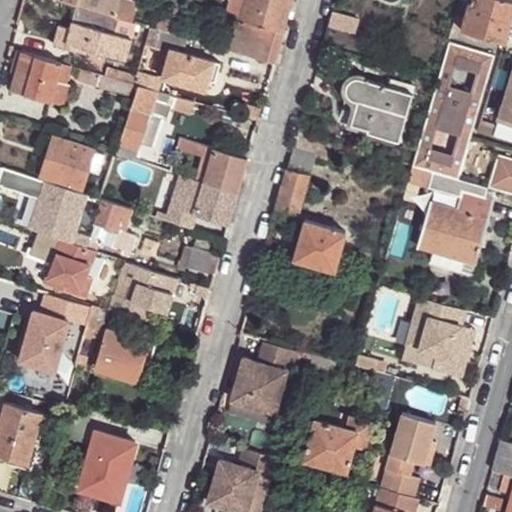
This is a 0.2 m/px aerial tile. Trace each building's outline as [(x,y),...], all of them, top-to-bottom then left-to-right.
[(62,0),(62,3),(74,5),(114,16),(118,0),(62,0)] [(233,0),(228,16),(240,19),(245,0),(233,0)] [(245,0),(240,19),(283,32),(291,0),(245,0)] [(511,0),(469,0),(461,29),(505,41),(511,16),(511,0)] [(114,16),(74,5),(68,27),(57,25),(50,46),(81,55),(83,49),(122,62),(130,38),(112,32),(116,18),(114,16)] [(333,10),(329,23),(354,31),(358,18),(333,10)] [(161,14),(156,29),(170,33),(174,19),(161,14)] [(174,19),(170,33),(182,36),(183,32),(180,31),(183,21),(174,19)] [(240,19),(231,50),(274,62),(283,32),(240,19)] [(156,29),(150,27),(144,46),(169,53),(162,79),(205,91),(208,81),(213,61),(182,53),(186,38),(182,36),(170,33),(156,29)] [(189,30),(186,38),(198,41),(201,33),(189,30)] [(413,164),(458,177),(494,55),(450,41),(413,164)] [(60,63),(20,52),(9,91),(49,101),(60,63)] [(213,61),(208,81),(214,82),(219,63),(213,61)] [(70,67),(60,63),(49,101),(61,106),(67,85),(64,84),(70,67)] [(118,80),(132,84),(133,84),(135,75),(106,67),(103,76),(118,80)] [(103,76),(75,68),(71,81),(114,93),(115,90),(118,80),(103,76)] [(348,97),(350,98),(356,100),(350,122),(368,128),(366,130),(398,140),(412,92),(357,75),(355,75),(353,76),(351,76),(350,77),(349,78),(347,79),(346,81),(345,82),(345,83),(344,85),(344,87),(344,88),(344,90),(344,92),(345,93),(346,94),(347,95),(348,97)] [(511,127),(511,76),(498,123),(511,127)] [(115,90),(129,94),(132,84),(118,80),(115,90)] [(137,86),(114,150),(134,157),(139,143),(155,100),(157,91),(137,86)] [(168,94),(157,91),(155,100),(172,104),(170,110),(191,116),(195,103),(168,94)] [(172,104),(155,100),(139,143),(149,146),(159,118),(165,120),(170,110),(172,104)] [(246,105),(242,116),(257,121),(260,109),(246,105)] [(494,122),(483,119),(479,129),(491,133),(494,122)] [(85,170),(92,149),(53,136),(40,175),(80,188),(85,170)] [(180,137),(177,148),(200,155),(203,144),(180,137)] [(200,155),(194,177),(203,179),(213,148),(203,144),(200,155)] [(213,148),(203,179),(237,191),(246,158),(213,148)] [(103,152),(92,149),(85,170),(97,174),(103,152)] [(293,149),(287,169),(301,173),(306,153),(293,149)] [(134,157),(114,150),(111,162),(119,165),(118,168),(131,172),(136,158),(134,157)] [(511,156),(498,152),(488,186),(503,190),(511,192),(511,156)] [(407,183),(459,197),(455,209),(429,202),(417,246),(433,251),(476,262),(492,199),(483,197),(487,185),(458,177),(413,164),(412,164),(407,183)] [(30,176),(0,166),(0,212),(7,189),(25,195),(26,192),(30,176)] [(287,169),(276,205),(300,213),(311,176),(301,173),(287,169)] [(35,178),(30,176),(26,192),(30,193),(32,187),(35,178)] [(45,182),(35,178),(32,187),(43,191),(45,182)] [(102,199),(86,195),(83,204),(89,205),(85,220),(95,223),(102,199)] [(130,208),(102,199),(95,223),(114,230),(123,232),(124,230),(130,208)] [(304,217),(294,257),(335,269),(346,230),(304,217)] [(95,223),(88,246),(96,249),(99,241),(110,245),(110,244),(114,230),(95,223)] [(136,233),(124,230),(123,232),(114,230),(110,244),(124,249),(123,253),(129,255),(136,233)] [(88,246),(61,237),(45,281),(85,295),(92,275),(87,273),(96,249),(88,246)] [(215,271),(221,253),(193,247),(189,265),(215,271)] [(476,262),(433,251),(430,262),(479,275),(482,264),(476,262)] [(167,310),(178,275),(126,259),(117,285),(128,289),(125,298),(113,293),(108,309),(119,313),(133,316),(158,323),(162,308),(167,310)] [(466,309),(419,295),(412,323),(425,326),(419,347),(436,352),(432,366),(462,374),(472,339),(464,336),(467,325),(462,324),(466,309)] [(47,314),(28,312),(20,372),(63,378),(73,305),(48,302),(47,314)] [(98,336),(106,308),(101,307),(93,305),(85,333),(93,335),(98,336)] [(115,331),(119,313),(108,309),(106,308),(98,336),(104,339),(107,329),(115,331)] [(419,347),(425,326),(412,323),(406,344),(407,344),(404,358),(432,366),(436,352),(419,347)] [(467,325),(464,336),(472,339),(475,328),(467,325)] [(135,379),(145,340),(115,331),(107,329),(104,339),(96,367),(135,379)] [(93,335),(85,333),(79,352),(87,355),(93,335)] [(243,356),(232,399),(276,410),(289,363),(296,365),(301,349),(264,339),(259,360),(243,356)] [(155,342),(145,340),(135,379),(144,380),(155,342)] [(331,357),(301,348),(301,349),(296,365),(326,373),(331,357)] [(87,355),(79,352),(77,362),(85,364),(88,355),(87,355)] [(466,410),(470,397),(462,395),(458,408),(466,410)] [(38,427),(42,411),(6,401),(1,420),(0,422),(0,454),(27,463),(38,427)] [(91,408),(78,404),(66,401),(64,406),(60,421),(85,428),(91,408)] [(51,414),(42,411),(38,427),(42,428),(36,449),(40,451),(51,414)] [(415,459),(424,462),(431,438),(436,421),(402,412),(387,466),(373,511),(406,511),(407,511),(415,511),(420,497),(415,495),(420,476),(411,474),(415,459)] [(303,458),(347,471),(358,429),(315,417),(303,458)] [(85,428),(60,421),(57,431),(83,438),(85,428)] [(92,449),(91,448),(80,486),(119,498),(136,441),(97,429),(92,449)] [(431,438),(424,462),(429,463),(436,440),(431,438)] [(511,441),(500,438),(491,469),(502,472),(511,474),(511,441)] [(278,456),(243,447),(239,463),(220,457),(208,500),(247,511),(248,508),(262,511),(273,473),(278,456)] [(28,463),(27,463),(0,454),(0,468),(18,473),(19,470),(26,472),(28,463)] [(511,486),(511,474),(502,472),(498,489),(510,493),(511,486)] [(506,497),(486,491),(482,505),(502,510),(506,497)]
